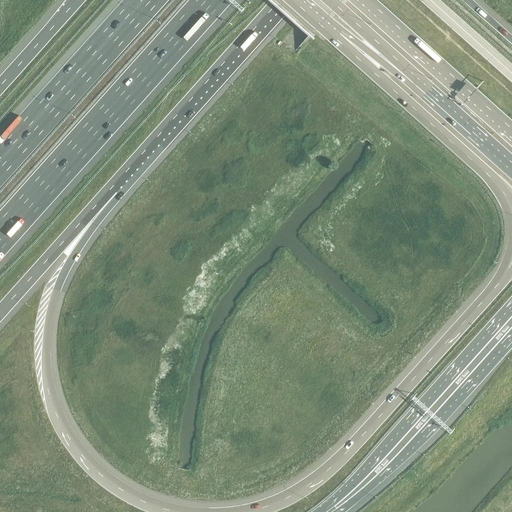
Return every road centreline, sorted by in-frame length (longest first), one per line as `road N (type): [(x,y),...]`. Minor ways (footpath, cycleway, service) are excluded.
road 1 (motorway): [(186,511),(105,479),(72,443),(47,379),(55,294),(128,169)]
road 2 (motorway): [(511,260),(325,472),(248,511)]
road 3 (motorway): [(0,237),(212,0)]
road 4 (motorway): [(328,511),(511,321)]
road 5 (motorway): [(335,38),(511,206)]
road 6 (motorway): [(128,169),(280,0)]
road 7 (motorway): [(141,0),(0,157)]
road 8 (trunk): [(511,131),(361,0)]
road 9 (motorway): [(0,312),(128,169)]
road 10 (trunk): [(408,75),(511,167)]
